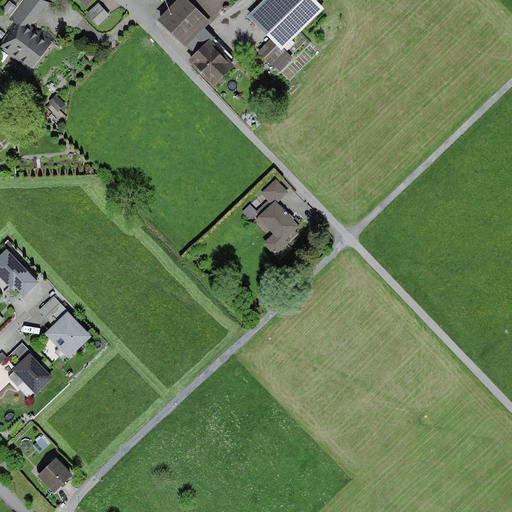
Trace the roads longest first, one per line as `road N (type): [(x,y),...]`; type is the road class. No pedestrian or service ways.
road 1 (track): [(511,81),(95,478)]
road 2 (residential): [(123,0),(350,237)]
road 3 (track): [(350,237),(511,409)]
